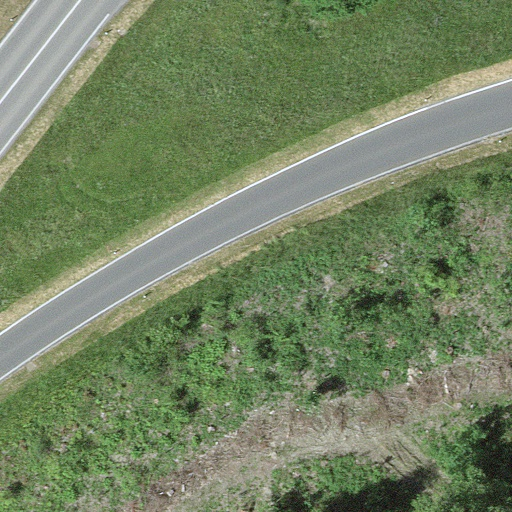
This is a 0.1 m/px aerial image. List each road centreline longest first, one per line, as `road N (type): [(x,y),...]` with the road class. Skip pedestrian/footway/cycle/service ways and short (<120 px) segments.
road 1 (primary): [(0,356),(256,206),(389,147),(511,105)]
road 2 (primary): [(80,0),(0,103)]
